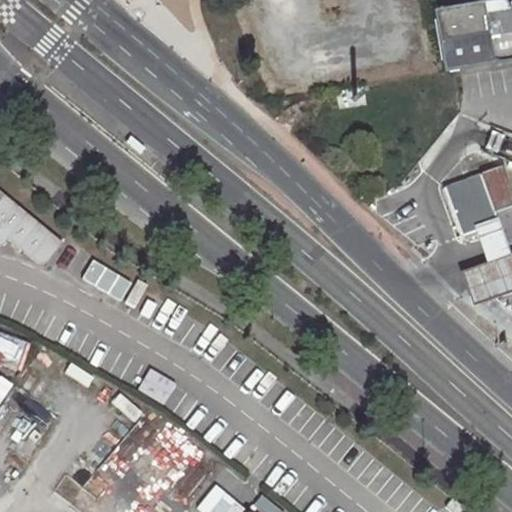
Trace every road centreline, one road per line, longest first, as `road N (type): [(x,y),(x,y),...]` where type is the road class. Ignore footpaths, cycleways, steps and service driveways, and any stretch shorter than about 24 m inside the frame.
road 1 (primary): [(20,85),(511,491)]
road 2 (primary): [(511,386),(289,178),(72,0)]
